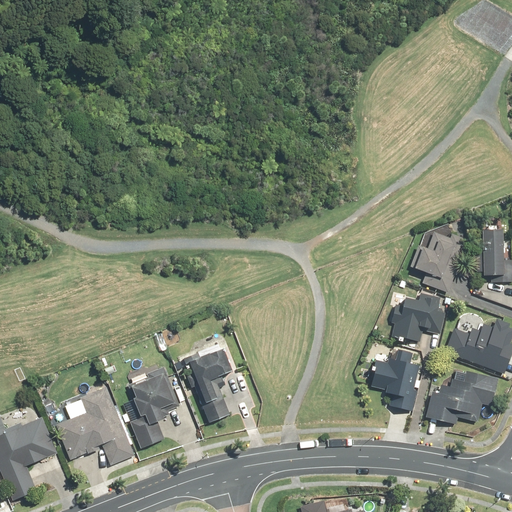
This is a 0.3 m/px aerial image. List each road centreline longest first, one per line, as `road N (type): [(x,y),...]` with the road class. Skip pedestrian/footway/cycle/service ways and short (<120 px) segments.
road 1 (track): [(0,206),(82,244),(297,250)]
road 2 (tertiary): [(504,477),(375,457),(219,472)]
